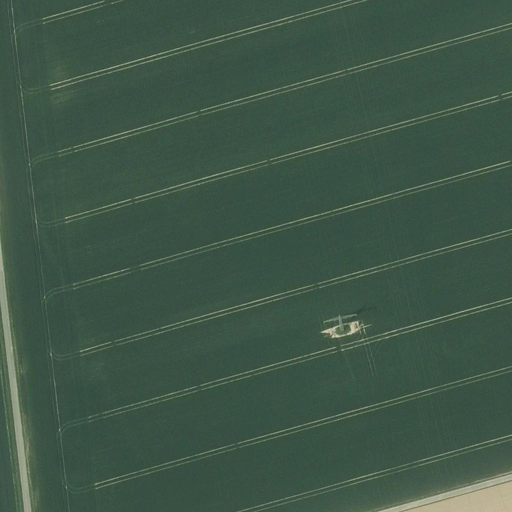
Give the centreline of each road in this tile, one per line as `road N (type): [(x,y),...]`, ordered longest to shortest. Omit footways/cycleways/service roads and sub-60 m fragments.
road 1 (track): [(0,262),(28,511)]
road 2 (track): [(388,511),(511,477)]
